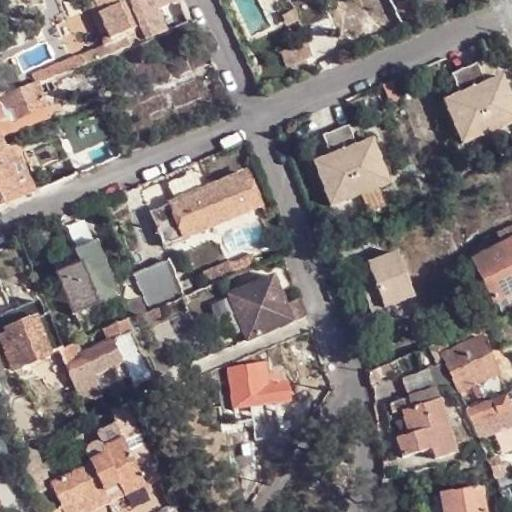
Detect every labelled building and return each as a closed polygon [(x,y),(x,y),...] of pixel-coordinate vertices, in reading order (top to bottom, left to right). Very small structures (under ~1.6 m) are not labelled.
[(138,0),(131,3),(146,42),(190,25),(179,0),(138,0)] [(98,16),(111,10),(107,1),(96,5),(94,6),(98,16)] [(134,33),(122,5),(111,10),(98,16),(108,44),(134,33)] [(126,39),(78,60),(83,67),(129,49),(126,39)] [(311,59),(304,44),(281,55),(288,70),(311,59)] [(30,78),(34,87),(49,81),(51,80),(83,67),(78,60),(30,78)] [(480,65),(455,76),(462,95),(445,103),(465,148),(511,128),(511,97),(504,79),(490,86),(480,65)] [(34,87),(44,111),(46,110),(47,104),(50,103),(47,96),(54,93),(49,81),(34,87)] [(34,87),(0,100),(0,105),(1,107),(9,125),(44,111),(34,87)] [(0,106),(0,138),(11,134),(9,125),(1,107),(0,106)] [(47,120),(44,111),(9,125),(11,134),(47,120)] [(351,128),(338,133),(362,197),(391,187),(374,141),(359,147),(351,128)] [(332,156),(315,162),(332,208),(362,197),(338,133),(325,137),(332,156)] [(32,194),(17,162),(7,165),(0,151),(0,150),(0,196),(4,206),(32,194)] [(244,177),(148,217),(161,250),(258,210),(244,177)] [(495,302),(511,294),(511,243),(476,262),(495,302)] [(70,318),(117,299),(93,244),(70,254),(76,267),(53,277),(70,318)] [(398,255),(368,267),(372,277),(359,283),(373,316),(416,299),(398,255)] [(222,286),(257,270),(255,263),(219,276),(222,286)] [(167,266),(132,279),(149,316),(180,303),(167,266)] [(249,340),(305,321),(297,303),(289,306),(278,277),(232,294),(249,340)] [(26,300),(33,324),(36,323),(45,319),(36,296),(26,300)] [(1,320),(7,336),(33,324),(26,300),(17,304),(18,311),(1,320)] [(479,306),(482,315),(488,312),(486,303),(479,306)] [(141,319),(145,317),(137,304),(120,310),(128,325),(141,319)] [(36,323),(51,357),(59,353),(61,352),(56,332),(50,317),(45,319),(36,323)] [(159,351),(141,319),(128,325),(125,326),(110,332),(82,343),(61,352),(59,353),(67,370),(67,373),(71,383),(82,409),(82,411),(101,403),(99,398),(93,384),(122,372),(128,386),(132,396),(153,388),(145,369),(143,369),(140,362),(159,351)] [(51,357),(36,323),(33,324),(41,347),(35,349),(40,359),(43,361),(51,357)] [(33,324),(7,336),(8,337),(15,355),(18,355),(35,349),(41,347),(33,324)] [(75,326),(56,332),(61,352),(82,343),(75,326)] [(15,355),(8,337),(0,338),(5,351),(8,359),(15,355)] [(499,375),(483,340),(450,354),(442,358),(447,369),(454,384),(459,394),(499,375)] [(450,354),(444,344),(437,347),(442,358),(450,354)] [(24,368),(43,361),(40,359),(35,349),(18,355),(24,368)] [(454,384),(447,369),(434,372),(431,368),(406,379),(406,383),(413,399),(454,384)] [(230,414),(263,410),(286,407),(284,393),(280,393),(269,395),(266,381),(265,371),(225,377),(230,414)] [(122,372),(93,384),(99,398),(128,386),(122,372)] [(63,386),(71,383),(67,373),(60,376),(63,386)] [(279,378),(266,381),(269,395),(280,393),(279,378)] [(406,383),(401,383),(405,401),(413,399),(406,383)] [(473,426),(479,442),(511,430),(511,400),(509,392),(476,406),(467,411),(468,414),(473,426)] [(476,406),(472,395),(462,400),(467,411),(476,406)] [(408,411),(415,435),(428,432),(448,427),(441,402),(408,411)] [(289,417),(286,407),(263,410),(265,419),(289,417)] [(122,444),(146,495),(164,487),(129,410),(111,417),(116,430),(122,444)] [(448,427),(428,432),(434,451),(436,461),(457,455),(448,427)] [(116,430),(97,438),(104,453),(122,444),(116,430)] [(434,451),(428,432),(415,435),(396,441),(402,459),(434,451)] [(272,436),(267,447),(267,463),(274,470),(293,446),(272,436)] [(106,511),(146,495),(122,444),(104,453),(102,454),(98,450),(93,450),(88,453),(86,459),(92,470),(51,488),(61,511),(106,511)] [(49,483),(35,448),(19,454),(34,489),(49,483)] [(496,459),(486,462),(494,482),(499,479),(497,472),(501,472),(499,467),(496,459)] [(483,511),(480,489),(457,492),(458,511),(483,511)] [(458,511),(457,492),(438,495),(441,511),(458,511)]
